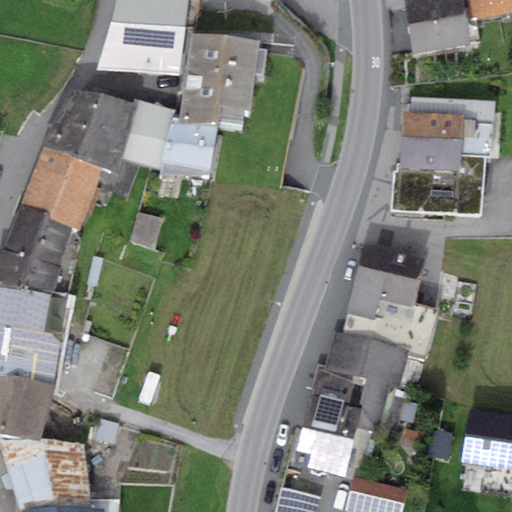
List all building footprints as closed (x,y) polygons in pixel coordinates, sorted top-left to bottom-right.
[(122,0),(115,42),(106,41),(101,68),(178,74),(184,24),(189,24),(190,18),(185,17),(187,0),(122,0)] [(460,10),(457,0),(449,0),(410,6),(417,53),(465,45),(465,44),(460,10)] [(473,0),(474,8),(460,10),(465,44),(479,42),(476,17),(510,12),(507,0),(473,0)] [(203,42),(193,41),(182,123),(182,125),(217,130),(217,128),(219,111),(248,115),(257,49),(258,40),(204,34),(203,42)] [(294,54),(257,49),(248,115),(219,111),(217,128),(247,132),(242,171),(282,177),(303,67),(302,63),(300,60),(297,56),(294,54)] [(91,104),(76,99),(63,127),(50,149),(100,170),(95,184),(127,195),(139,164),(121,158),(121,156),(134,112),(98,103),(97,108),(91,105),(91,104)] [(418,101),(417,118),(459,121),(457,156),(483,158),(483,152),(491,152),(494,105),(418,101)] [(136,105),(134,112),(121,156),(161,168),(209,178),(217,130),(182,125),(182,123),(174,120),(170,119),(169,122),(149,117),(150,108),(136,105)] [(483,158),(457,156),(459,121),(417,118),(407,118),(404,167),(400,167),(399,187),(403,187),(403,200),(398,200),(397,211),(480,216),(484,158),(483,158)] [(100,170),(50,149),(38,179),(24,210),(69,228),(77,231),(95,184),(100,170)] [(69,228),(24,210),(7,255),(72,275),(77,253),(63,248),(69,228)] [(162,220),(138,212),(131,240),(154,250),(162,220)] [(420,265),(368,251),(357,292),(355,292),(344,338),(405,355),(424,360),(437,315),(409,307),(420,265)] [(7,255),(4,254),(0,271),(0,290),(65,304),(72,275),(7,255)] [(65,304),(0,290),(0,379),(51,391),(64,396),(66,385),(52,381),(65,304)] [(344,338),(337,336),(329,368),(389,383),(398,385),(405,355),(344,338)] [(354,425),(376,431),(389,383),(329,368),(325,367),(316,400),(315,400),(298,464),(342,475),(354,425)] [(51,391),(0,379),(0,436),(6,438),(38,442),(49,398),(63,402),(64,396),(51,391)] [(404,400),(395,397),(385,433),(395,435),(404,400)] [(511,422),(472,416),(465,462),(511,469),(511,422)] [(112,441),(116,426),(103,422),(99,438),(112,441)] [(79,448),(3,443),(16,488),(83,489),(79,448)] [(400,511),(405,491),(355,479),(348,508),(361,511),(400,511)] [(316,511),(320,495),(283,487),(276,511),(316,511)] [(118,511),(119,503),(85,504),(83,489),(16,488),(24,511),(118,511)]
